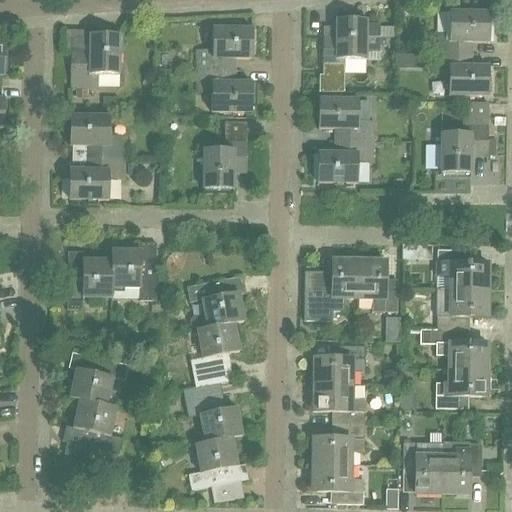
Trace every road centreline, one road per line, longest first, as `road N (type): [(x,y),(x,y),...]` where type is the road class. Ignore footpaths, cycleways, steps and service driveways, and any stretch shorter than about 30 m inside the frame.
road 1 (residential): [(277,511),(280,216)]
road 2 (residential): [(25,511),(30,226)]
road 3 (residential): [(30,226),(33,9)]
road 4 (residential): [(280,216),(282,0)]
road 5 (residential): [(30,226),(172,220)]
road 6 (residential): [(280,216),(302,235),(405,235)]
